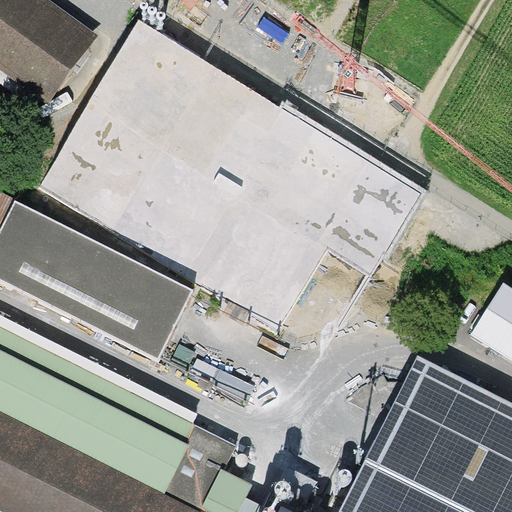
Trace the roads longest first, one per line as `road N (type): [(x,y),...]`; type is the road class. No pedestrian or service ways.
road 1 (unclassified): [(135,0),(511,242)]
road 2 (track): [(385,166),(487,0)]
